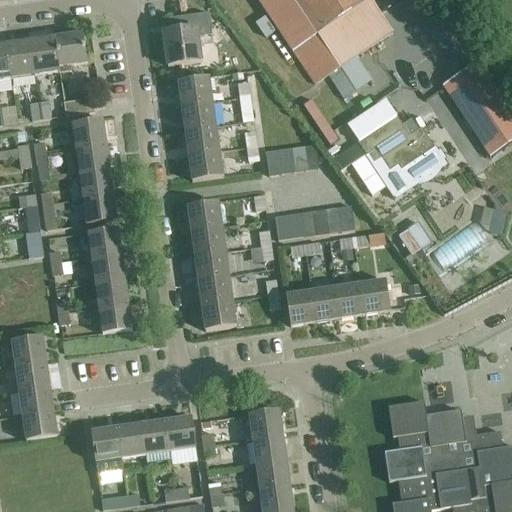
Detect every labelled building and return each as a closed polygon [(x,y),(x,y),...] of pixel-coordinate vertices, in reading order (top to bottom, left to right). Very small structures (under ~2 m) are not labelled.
[(256,0),(315,87),(392,35),(370,2),(371,2),(369,0),(256,0)] [(198,39),(211,37),(208,15),(179,19),(181,32),(163,35),(168,69),(201,64),(198,39)] [(226,30),(219,35),(227,45),(234,40),(226,30)] [(54,40),(59,75),(71,74),(71,69),(87,66),(82,36),(54,40)] [(59,75),(54,40),(31,44),(35,79),(59,75)] [(31,44),(7,47),(12,82),(35,79),(31,44)] [(7,47),(0,47),(0,83),(12,82),(7,47)] [(361,56),(335,77),(351,97),(377,76),(361,56)] [(489,160),(511,144),(511,119),(476,66),(442,89),(489,160)] [(243,76),(232,77),(233,85),(243,83),(243,76)] [(182,110),(212,105),(208,80),(178,84),(182,110)] [(240,101),(249,100),(247,86),(238,87),(240,101)] [(373,103),(343,131),(314,98),(301,109),(338,150),(381,112),(373,103)] [(251,114),(249,100),(240,101),(242,115),(251,114)] [(66,120),(94,116),(92,102),(64,106),(66,120)] [(48,104),(39,105),(41,123),(51,122),(48,104)] [(41,123),(39,105),(29,106),(32,124),(41,123)] [(215,130),(212,105),(182,110),(185,134),(215,130)] [(357,146),(331,163),(339,176),(350,169),(370,200),(385,190),(394,203),(418,187),(421,187),(423,186),(425,186),(430,183),(434,181),(436,179),(439,176),(440,174),(441,171),(447,168),(443,162),(445,161),(440,153),(438,154),(435,150),(433,151),(420,131),(417,134),(412,127),(404,132),(396,120),(357,146)] [(75,152),(106,148),(102,122),(71,126),(75,152)] [(215,130),(185,134),(189,158),(219,154),(215,130)] [(25,135),(17,135),(18,146),(26,145),(25,135)] [(246,151),(256,149),(254,135),(244,136),(246,151)] [(36,159),(45,157),(44,146),(35,148),(36,159)] [(106,148),(75,152),(79,177),(109,173),(106,148)] [(315,148),(303,150),(306,174),(319,172),(315,148)] [(19,161),(28,160),(27,149),(18,150),(19,161)] [(256,149),(246,151),(249,165),(258,164),(256,149)] [(303,150),(291,152),(294,175),(306,174),(303,150)] [(294,175),(291,152),(278,154),(281,177),(294,175)] [(219,154),(189,158),(192,184),(222,180),(219,154)] [(281,177),(278,154),(265,156),(269,179),(281,177)] [(47,169),(45,157),(36,159),(38,170),(47,169)] [(30,171),(28,160),(19,161),(21,172),(30,171)] [(109,173),(79,177),(82,202),(113,198),(109,173)] [(43,208),(52,207),(51,195),(41,197),(43,208)] [(26,210),(35,209),(33,197),(24,199),(26,210)] [(116,223),(113,198),(82,202),(86,228),(116,223)] [(265,213),(265,209),(263,199),(253,200),(255,215),(265,213)] [(191,235),(222,231),(218,205),(188,209),(191,235)] [(52,207),(43,208),(44,220),(54,219),(52,207)] [(36,221),(35,209),(26,210),(27,222),(36,221)] [(351,209),(338,211),(341,234),(354,233),(351,209)] [(338,211),(326,213),(329,236),(341,234),(338,211)] [(326,213),(314,215),(317,238),(329,236),(326,213)] [(488,229),(487,235),(500,238),(505,216),(492,213),(488,229)] [(314,215),(301,217),(305,240),(317,238),(314,215)] [(301,217),(287,219),(291,242),(305,240),(301,217)] [(287,219),(274,221),(277,244),(291,242),(287,219)] [(418,226),(399,239),(413,258),(421,252),(431,245),(418,226)] [(437,250),(444,263),(486,242),(479,228),(437,250)] [(91,261),(121,257),(117,231),(87,235),(91,261)] [(225,255),(222,231),(191,235),(195,259),(225,255)] [(374,245),(391,244),(390,231),(373,232),(374,245)] [(260,250),(270,248),(268,233),(258,234),(260,250)] [(368,239),(354,241),(355,250),(369,249),(368,239)] [(355,250),(354,241),(339,243),(340,252),(351,251),(355,250)] [(305,248),(306,258),(320,256),(319,246),(305,248)] [(270,248),(260,250),(263,265),(272,263),(270,248)] [(306,258),(305,248),(290,250),(292,260),(306,258)] [(33,262),(42,260),(40,249),(31,250),(33,262)] [(351,251),(340,252),(342,262),(353,260),(351,251)] [(413,258),(406,263),(411,271),(426,260),(421,252),(413,258)] [(51,267),(61,266),(59,255),(49,256),(51,267)] [(228,280),(225,255),(195,259),(198,284),(228,280)] [(121,257),(91,261),(94,286),(124,282),(121,257)] [(62,277),(61,266),(51,267),(53,278),(62,277)] [(228,280),(198,284),(202,308),(232,304),(228,280)] [(128,307),(124,282),(94,286),(98,311),(128,307)] [(267,299),(277,298),(275,283),(265,285),(267,299)] [(385,283),(360,287),(365,318),(390,314),(385,283)] [(360,287),(336,291),(340,322),(365,318),(360,287)] [(419,288),(409,289),(410,297),(420,295),(419,288)] [(340,322),(336,291),(311,295),(316,325),(340,322)] [(316,325),(311,295),(285,299),(290,329),(316,325)] [(277,298),(267,299),(269,314),(279,312),(277,298)] [(232,304),(202,308),(205,334),(235,330),(232,304)] [(58,317),(68,316),(66,305),(57,306),(58,317)] [(132,333),(128,307),(98,311),(102,337),(132,333)] [(69,327),(68,316),(58,317),(60,329),(69,327)] [(15,370),(46,365),(42,340),(11,344),(15,370)] [(46,365),(15,370),(18,394),(49,389),(46,365)] [(49,389),(18,394),(22,418),(53,414),(49,389)] [(389,486),(398,484),(401,506),(392,507),(392,511),(442,511),(452,511),(511,511),(511,449),(502,451),(500,435),(476,438),(475,432),(464,433),(461,413),(426,419),(424,405),(388,410),(393,441),(397,440),(399,453),(384,456),(389,486)] [(53,414),(22,418),(26,444),(57,439),(53,414)] [(252,443),(283,439),(279,414),(249,418),(252,443)] [(166,424),(170,454),(195,451),(191,420),(166,424)] [(171,463),(170,454),(166,424),(141,428),(145,458),(146,466),(171,463)] [(211,424),(202,426),(203,434),(213,432),(211,424)] [(141,428),(116,431),(121,461),(145,458),(141,428)] [(123,474),(121,461),(116,431),(92,435),(98,478),(123,474)] [(203,449),(214,448),(212,436),(201,438),(203,449)] [(283,439),(252,443),(256,468),(286,463),(283,439)] [(214,448),(203,449),(205,461),(216,459),(214,448)] [(239,449),(219,452),(220,464),(241,461),(239,449)] [(290,488),(286,463),(256,468),(259,492),(290,488)] [(210,498),(221,497),(219,485),(209,486),(210,498)] [(293,511),(290,488),(259,492),(262,511),(293,511)] [(187,490),(175,492),(177,503),(188,501),(187,490)] [(177,503),(175,492),(164,493),(165,504),(177,503)] [(138,497),(126,499),(128,510),(139,508),(138,497)] [(222,509),(221,497),(210,498),(212,510),(222,509)] [(128,510),(126,499),(115,500),(116,511),(128,510)]
